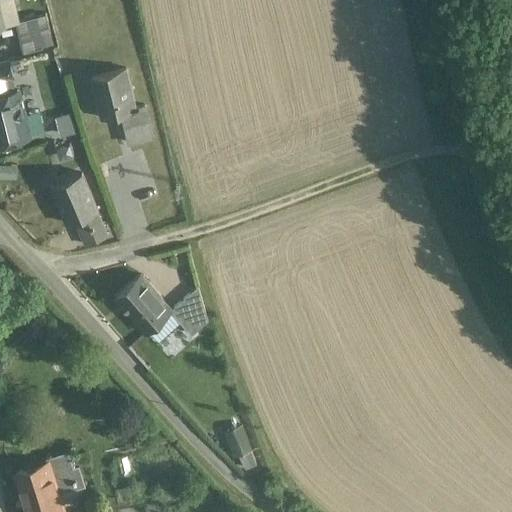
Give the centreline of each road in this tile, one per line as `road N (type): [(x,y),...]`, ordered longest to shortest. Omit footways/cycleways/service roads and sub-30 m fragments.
road 1 (track): [(52,272),(457,135),(511,231)]
road 2 (unclassified): [(288,511),(198,442),(52,272),(4,235)]
